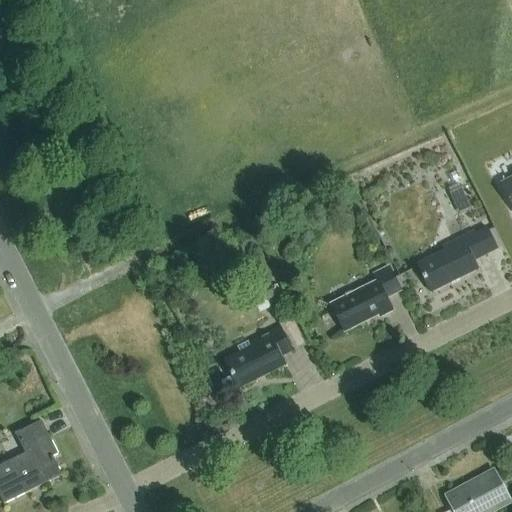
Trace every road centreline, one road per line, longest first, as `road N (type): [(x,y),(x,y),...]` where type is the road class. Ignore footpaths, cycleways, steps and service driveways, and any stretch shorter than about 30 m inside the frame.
road 1 (residential): [(511,301),(127,491)]
road 2 (unclassified): [(127,491),(0,239)]
road 3 (unclassified): [(322,511),(511,417)]
